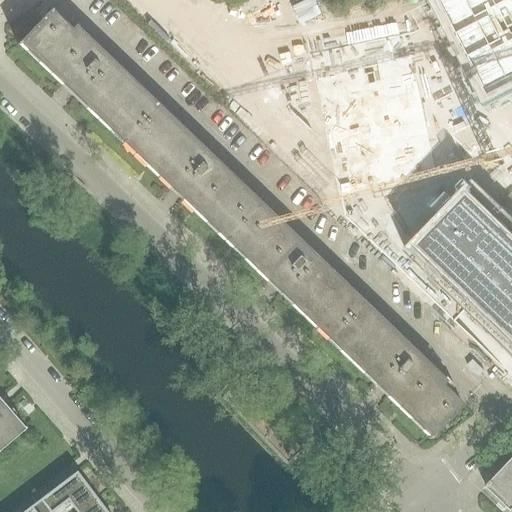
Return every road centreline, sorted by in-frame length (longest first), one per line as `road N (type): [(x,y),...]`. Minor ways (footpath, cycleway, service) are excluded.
road 1 (residential): [(422,498),(0,89)]
road 2 (residential): [(0,329),(158,511)]
road 3 (unknown): [(137,0),(185,35),(216,46),(264,47)]
